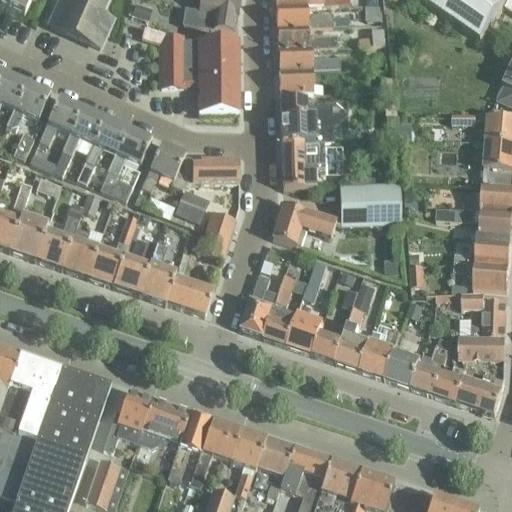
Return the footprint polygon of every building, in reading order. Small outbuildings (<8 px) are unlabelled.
[(30,0),(0,0),(0,9),(8,12),(23,18),(30,0)] [(104,0),(61,0),(48,31),(62,37),(98,53),(110,25),(100,20),(107,3),(103,1),(104,0)] [(199,0),(198,15),(184,13),(182,30),(233,37),(235,21),(237,21),(240,0),(199,0)] [(274,0),(275,14),(305,12),(348,10),(348,2),(322,3),(322,0),(274,0)] [(415,0),(480,44),(502,11),(509,0),(415,0)] [(511,0),(509,0),(502,11),(511,17),(511,0)] [(135,9),(131,21),(147,27),(151,14),(135,9)] [(378,11),(364,11),(364,24),(378,24),(378,11)] [(347,32),(346,23),(331,24),(331,20),(311,21),(306,26),(306,24),(305,12),(275,14),(275,35),(306,33),(347,32)] [(307,45),(306,33),(275,35),(276,55),(310,54),(335,53),(334,41),(310,43),(311,44),(307,45)] [(382,50),(381,35),(370,36),(370,43),(357,44),(357,52),(382,50)] [(181,42),(160,42),(160,92),(160,93),(182,93),(182,86),(197,86),(197,119),(237,118),(237,45),(181,46),(181,42)] [(310,54),(276,55),(277,77),(311,77),(338,76),(337,66),(310,67),(310,54)] [(511,72),(496,106),(511,113),(511,72)] [(0,81),(0,108),(13,114),(14,114),(26,88),(2,77),(0,81)] [(311,77),(277,77),(277,100),(311,99),(311,77)] [(389,82),(379,82),(379,96),(389,96),(389,82)] [(14,114),(13,114),(5,132),(14,136),(22,118),(37,124),(49,98),(26,88),(14,114)] [(315,102),(304,103),(304,113),(315,112),(315,102)] [(81,114),(57,103),(37,148),(47,152),(55,133),(69,140),(81,114)] [(279,126),(345,124),(345,107),(315,108),(315,112),(304,113),(304,103),(278,103),(279,126)] [(55,170),(51,179),(60,183),(73,155),(86,161),(91,150),(92,150),(103,124),(81,114),(69,140),(55,170)] [(451,130),(474,130),(474,119),(451,120),(451,130)] [(485,147),(511,149),(511,124),(487,123),(485,147)] [(91,150),(86,161),(75,186),(85,190),(101,154),(114,160),(115,160),(127,134),(103,124),(92,150),(91,150)] [(279,126),(280,149),(321,148),(332,147),(331,135),(346,134),(345,124),(279,126)] [(395,128),(395,126),(384,126),(384,133),(385,148),(396,148),(396,145),(395,128)] [(408,128),(395,128),(396,145),(409,144),(408,128)] [(150,144),(140,140),(127,134),(115,160),(114,160),(98,196),(124,207),(130,193),(114,186),(124,164),(139,170),(150,144)] [(22,167),(32,145),(22,140),(12,162),(22,167)] [(511,149),(485,147),(484,169),(511,171),(511,149)] [(321,148),(280,149),(281,171),(281,194),(313,193),(312,173),(322,173),(322,170),(321,148)] [(160,149),(140,194),(141,195),(149,198),(157,180),(171,186),(169,191),(180,196),(183,189),(193,166),(183,162),(184,160),(160,149)] [(32,160),(28,169),(51,179),(55,170),(32,160)] [(193,166),(183,189),(237,188),(237,166),(212,166),(193,166)] [(511,171),(484,169),(483,176),(484,176),(483,191),(511,193),(511,171)] [(361,183),(357,184),(357,192),(361,192),(371,192),(372,191),(372,183),(361,183)] [(39,184),(35,196),(55,204),(60,192),(39,184)] [(22,217),(30,192),(21,189),(13,214),(22,217)] [(338,232),(398,230),(397,191),(378,191),(372,191),(371,192),(361,192),(357,192),(337,192),(337,197),(338,232)] [(463,207),(463,216),(481,217),(511,218),(511,193),(483,191),(481,208),(463,207)] [(183,194),(173,218),(197,228),(208,205),(183,194)] [(80,216),(79,219),(91,223),(98,203),(86,199),(80,216)] [(137,200),(132,212),(141,215),(146,202),(138,199),(137,200)] [(146,202),(141,215),(167,226),(172,213),(146,202)] [(414,206),(402,206),(402,214),(405,214),(414,214),(414,206)] [(298,252),(303,235),(328,244),(334,228),(281,210),(270,243),(298,252)] [(70,212),(66,222),(77,226),(79,219),(80,216),(70,212)] [(8,223),(0,220),(0,254),(7,257),(19,224),(20,221),(22,217),(13,214),(11,221),(9,221),(8,223)] [(470,241),(477,242),(510,245),(511,222),(511,218),(481,217),(463,216),(453,215),(453,216),(435,215),(435,226),(471,229),(470,241)] [(210,218),(205,232),(229,240),(234,226),(210,218)] [(135,224),(133,229),(143,233),(147,223),(137,219),(135,224)] [(19,224),(7,257),(33,266),(44,237),(46,230),(36,226),(20,221),(19,224)] [(96,254),(85,284),(111,293),(122,263),(133,229),(135,224),(125,221),(112,260),(96,254)] [(60,242),(44,237),(33,266),(60,275),(74,234),(77,226),(66,222),(61,236),(62,237),(60,242)] [(205,232),(201,245),(225,253),(229,240),(205,232)] [(74,234),(60,275),(85,284),(96,254),(97,249),(85,244),(87,239),(74,234)] [(510,245),(477,242),(475,258),(468,257),(468,261),(454,260),(454,268),(474,270),(508,273),(510,245)] [(201,245),(196,259),(220,267),(225,253),(201,245)] [(137,268),(122,263),(111,293),(136,301),(154,251),(144,248),(137,268)] [(155,249),(154,251),(136,301),(162,310),(163,309),(172,284),(173,279),(159,274),(166,253),(155,249)] [(417,260),(408,260),(409,272),(418,271),(417,260)] [(264,264),(260,277),(269,280),(273,267),(264,264)] [(400,265),(384,265),(384,282),(400,282),(400,265)] [(307,290),(302,303),(312,306),(317,293),(324,270),(314,267),(307,290)] [(454,268),(454,276),(453,278),(466,279),(466,282),(472,282),(471,294),(506,297),(508,273),(474,270),(454,268)] [(409,292),(423,292),(422,272),(408,272),(409,292)] [(341,279),(338,288),(350,292),(353,283),(341,279)] [(263,343),(278,299),(266,295),(270,283),(260,280),(241,335),(263,343)] [(278,299),(263,343),(288,351),(298,321),(297,320),(296,321),(280,316),(282,310),(285,311),(294,283),(285,280),(278,299)] [(172,284),(163,309),(202,322),(210,297),(172,284)] [(347,329),(334,367),(359,375),(369,345),(355,340),(363,316),(366,316),(374,293),(361,288),(347,329)] [(482,300),(460,300),(461,316),(472,316),(472,322),(461,322),(460,344),(504,345),(505,308),(483,307),(482,300)] [(409,310),(404,323),(415,327),(420,314),(409,310)] [(322,329),(298,321),(288,351),(312,360),(320,337),(322,329)] [(333,341),(320,337),(312,360),(334,367),(347,329),(338,326),(333,341)] [(369,345),(359,375),(384,384),(394,352),(399,338),(389,335),(384,350),(369,345)] [(429,375),(418,371),(411,393),(433,401),(440,379),(451,348),(439,344),(429,375)] [(504,369),(504,345),(460,344),(458,344),(458,365),(458,368),(460,368),(504,369)] [(394,352),(384,384),(411,393),(418,371),(420,366),(408,362),(410,357),(394,352)] [(0,354),(0,412),(18,360),(0,354)] [(60,375),(18,360),(0,412),(0,503),(13,508),(60,375)] [(440,379),(433,401),(456,408),(456,407),(464,385),(466,379),(460,368),(458,368),(458,365),(451,366),(454,376),(452,383),(440,379)] [(11,511),(66,511),(84,461),(109,391),(60,375),(28,467),(13,508),(11,511)] [(482,391),(464,385),(456,407),(481,415),(480,417),(489,420),(490,418),(493,419),(500,399),(503,384),(487,379),(482,391)] [(114,417),(101,455),(110,458),(115,443),(136,450),(151,405),(145,403),(127,397),(119,419),(114,417)] [(163,452),(166,444),(177,448),(188,418),(151,405),(136,450),(149,455),(154,452),(155,450),(163,452)] [(188,455),(199,458),(211,426),(188,418),(177,448),(166,480),(178,484),(188,455)] [(211,426),(199,458),(188,491),(198,494),(209,460),(219,464),(230,432),(211,426)] [(230,432),(219,464),(242,472),(240,478),(251,481),(253,476),(253,473),(254,474),(264,444),(230,432)] [(292,453),(264,444),(254,474),(275,481),(273,486),(269,488),(265,501),(274,504),(277,495),(278,495),(292,453)] [(292,453),(278,495),(301,503),(297,511),(313,511),(330,466),(292,453)] [(98,465),(83,508),(95,511),(113,511),(126,474),(98,465)] [(330,466),(313,511),(347,511),(359,476),(330,466)] [(347,511),(383,511),(392,487),(359,476),(347,511)] [(243,504),(251,481),(240,478),(233,500),(243,504)] [(228,511),(231,503),(211,496),(206,511),(228,511)] [(465,511),(432,501),(427,511),(465,511)]
